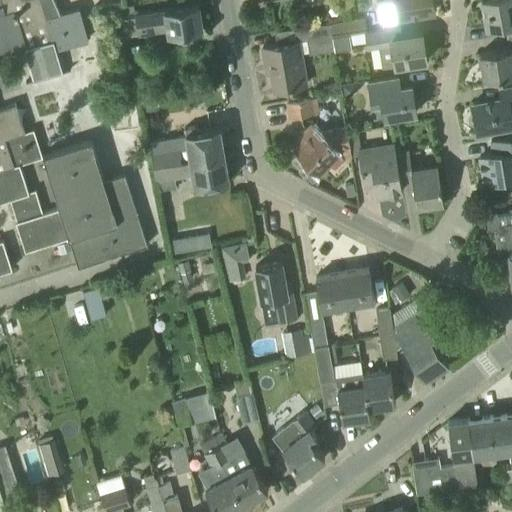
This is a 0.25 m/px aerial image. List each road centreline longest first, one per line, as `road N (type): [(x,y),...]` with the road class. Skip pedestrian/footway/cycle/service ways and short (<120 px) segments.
road 1 (residential): [(429,258),(273,182),(257,166),(225,0)]
road 2 (unclassified): [(298,511),(511,347)]
road 3 (residential): [(429,258),(459,200),(443,94),(457,0)]
